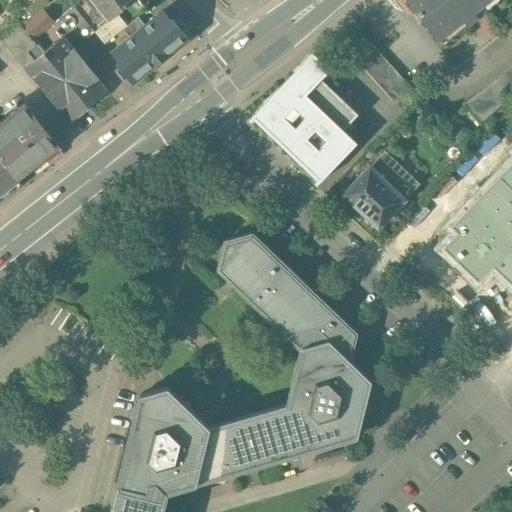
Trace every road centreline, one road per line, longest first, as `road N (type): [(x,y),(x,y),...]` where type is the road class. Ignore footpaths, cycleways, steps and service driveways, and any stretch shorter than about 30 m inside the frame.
road 1 (residential): [(511,400),(294,184),(187,97)]
road 2 (primary): [(0,249),(187,97)]
